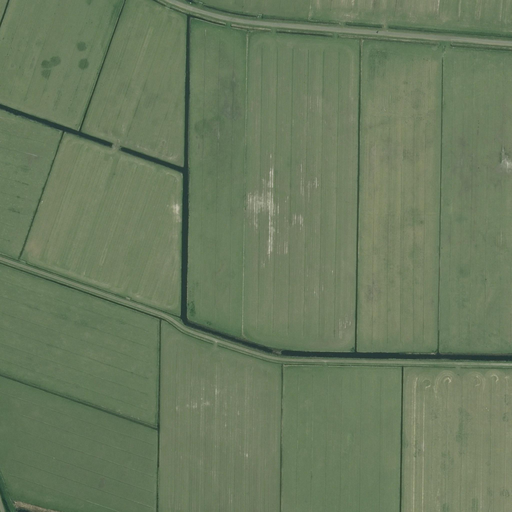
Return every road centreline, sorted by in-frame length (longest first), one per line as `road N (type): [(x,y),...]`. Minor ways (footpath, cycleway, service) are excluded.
road 1 (track): [(511,366),(276,360),(0,259)]
road 2 (unclassified): [(511,41),(239,20),(171,0)]
